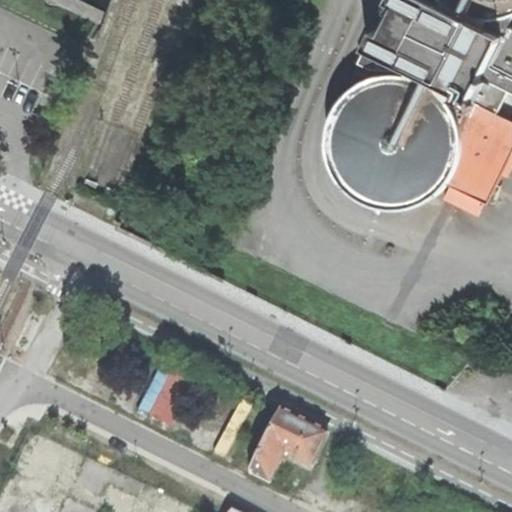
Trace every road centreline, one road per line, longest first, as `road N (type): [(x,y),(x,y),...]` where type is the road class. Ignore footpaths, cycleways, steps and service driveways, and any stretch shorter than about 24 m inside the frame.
road 1 (unclassified): [(511,465),(79,249)]
road 2 (unknown): [(511,282),(340,201),(320,168),(316,132),(341,0)]
road 3 (residential): [(303,511),(1,365)]
road 4 (unclassified): [(1,365),(28,368),(79,249)]
